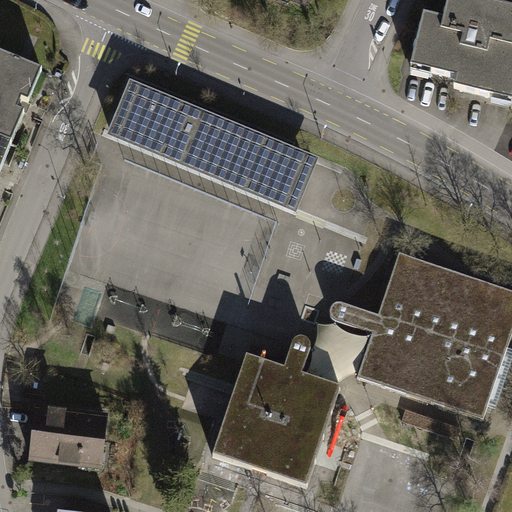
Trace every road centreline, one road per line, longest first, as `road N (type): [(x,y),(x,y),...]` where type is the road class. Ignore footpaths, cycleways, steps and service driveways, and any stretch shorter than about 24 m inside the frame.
road 1 (residential): [(114,8),(0,304)]
road 2 (secondary): [(114,8),(332,104)]
road 3 (secondary): [(332,104),(511,204)]
